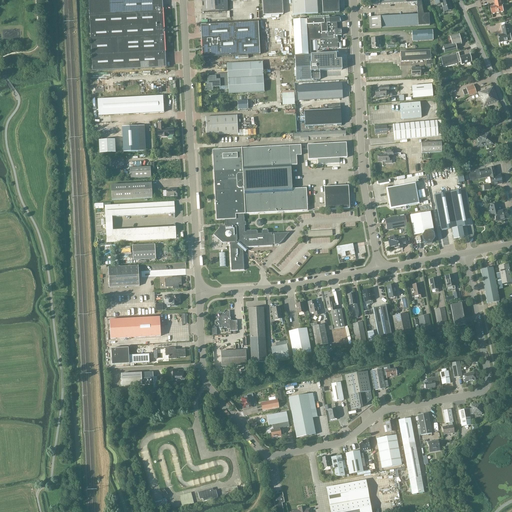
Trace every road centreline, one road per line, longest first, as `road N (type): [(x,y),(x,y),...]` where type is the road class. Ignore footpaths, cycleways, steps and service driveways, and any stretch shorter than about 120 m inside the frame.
road 1 (unclassified): [(199,291),(206,384),(261,452),(274,456),(343,442),(386,409),(485,387),(465,253)]
road 2 (unclassified): [(183,0),(199,291)]
road 3 (unclassified): [(378,268),(361,161),(353,0)]
road 4 (unclassified): [(199,291),(378,268)]
road 5 (residential): [(0,280),(13,285),(29,379),(27,394),(18,396)]
road 6 (residential): [(511,124),(463,9)]
